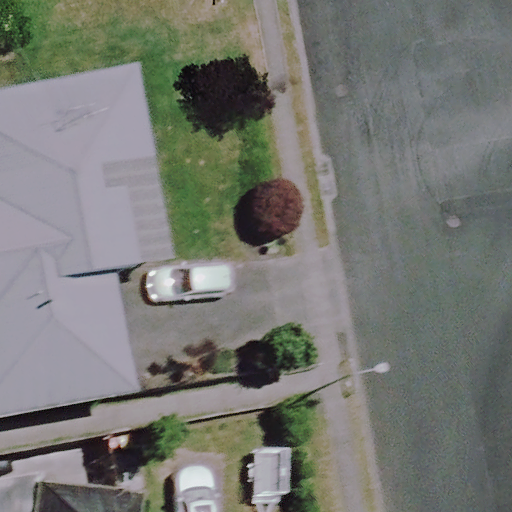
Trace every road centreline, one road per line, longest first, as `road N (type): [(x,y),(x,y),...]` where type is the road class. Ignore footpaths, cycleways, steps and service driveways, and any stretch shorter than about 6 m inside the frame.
road 1 (residential): [(410,154),(476,511)]
road 2 (residential): [(381,0),(410,154)]
